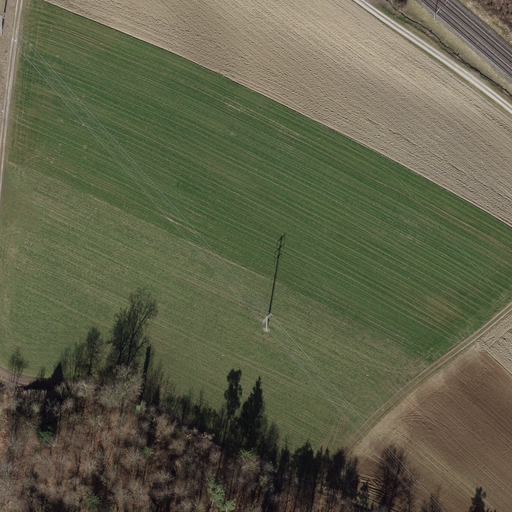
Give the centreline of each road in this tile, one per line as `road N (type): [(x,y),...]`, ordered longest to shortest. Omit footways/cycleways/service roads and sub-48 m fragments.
road 1 (track): [(0,374),(17,383),(118,393),(287,477),(384,511)]
road 2 (track): [(319,487),(378,414),(511,307)]
road 3 (track): [(511,108),(358,0)]
road 4 (track): [(20,0),(0,174)]
